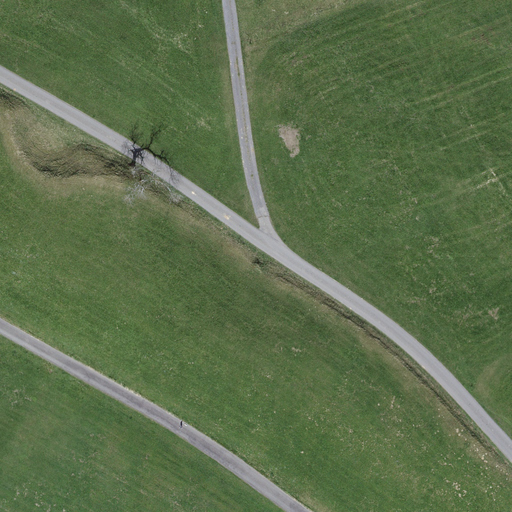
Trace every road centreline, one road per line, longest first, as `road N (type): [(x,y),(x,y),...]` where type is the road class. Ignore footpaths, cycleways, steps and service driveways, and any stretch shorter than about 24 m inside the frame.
road 1 (unclassified): [(0,75),(160,169),(392,330),(511,452)]
road 2 (unclassified): [(0,321),(171,420),(300,511)]
road 3 (track): [(263,244),(230,0)]
